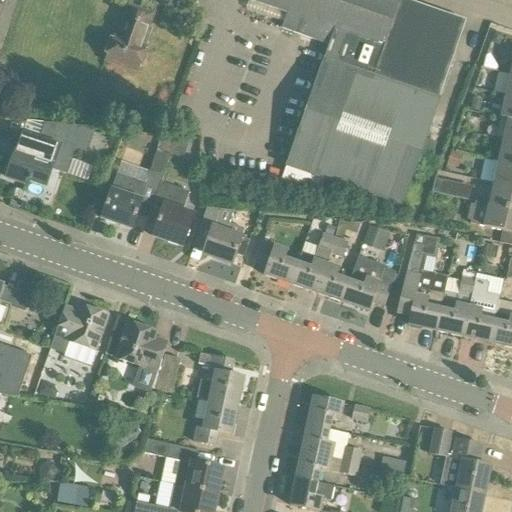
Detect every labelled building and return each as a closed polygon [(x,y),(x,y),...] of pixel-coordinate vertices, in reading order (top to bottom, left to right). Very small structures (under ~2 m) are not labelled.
[(331,43),(328,50),(283,184),(322,197),(328,178),(405,204),(441,97),(375,75),(400,0),(252,0),(289,12),(284,27),(331,43)] [(148,29),(153,15),(139,10),(130,7),(119,37),(114,35),(105,60),(139,72),(148,47),(146,46),(151,30),(148,29)] [(494,33),(490,44),(499,47),(503,36),(494,33)] [(502,118),(508,119),(511,119),(511,98),(506,98),(502,118)] [(473,99),(471,110),(480,112),(482,101),(473,99)] [(511,119),(508,119),(503,141),(511,143),(511,119)] [(71,162),(83,128),(45,124),(40,139),(22,134),(7,179),(28,186),(29,182),(45,188),(56,156),(71,162)] [(164,134),(158,150),(171,154),(175,145),(177,139),(164,134)] [(189,144),(177,139),(175,145),(171,154),(171,156),(183,160),(189,144)] [(511,143),(503,141),(499,163),(511,165),(511,143)] [(155,200),(161,184),(171,156),(171,154),(158,150),(147,185),(117,174),(101,220),(132,230),(144,196),(155,200)] [(447,165),(458,169),(462,157),(451,153),(447,165)] [(511,165),(499,163),(494,184),(511,188),(511,165)] [(461,186),(435,180),(432,193),(458,199),(461,186)] [(165,185),(161,184),(155,200),(152,208),(162,211),(152,238),(183,248),(194,216),(183,212),(189,193),(165,185)] [(511,188),(494,184),(489,206),(511,211),(511,188)] [(511,211),(489,206),(475,203),(470,225),(503,232),(501,244),(511,246),(511,211)] [(234,212),(219,210),(207,209),(200,229),(211,233),(203,255),(232,265),(241,238),(226,233),(234,212)] [(334,237),(337,229),(327,225),(324,233),(334,237)] [(370,232),(365,246),(384,252),(388,238),(370,232)] [(302,254),(298,265),(291,285),(317,295),(326,267),(330,256),(336,240),(323,235),(315,258),(302,254)] [(420,272),(423,273),(426,258),(435,260),(439,240),(416,236),(407,274),(420,277),(420,274),(420,272)] [(249,242),(241,239),(236,255),(244,258),(249,242)] [(336,240),(330,256),(343,260),(348,244),(336,240)] [(291,285),(298,265),(285,260),(287,253),(274,248),(274,249),(262,245),(256,263),(267,267),(264,276),(291,285)] [(497,248),(485,246),(483,257),(494,260),(497,248)] [(357,263),(350,283),(343,304),(369,313),(372,303),(384,307),(395,276),(357,263)] [(337,278),(339,271),(326,267),(317,295),(343,304),(350,283),(337,278)] [(436,332),(441,311),(448,279),(423,273),(420,272),(420,277),(407,274),(398,314),(410,317),(408,326),(436,332)] [(459,294),(472,297),(475,282),(462,279),(459,294)] [(475,282),(472,297),(469,309),(463,338),(490,344),(498,304),(499,299),(486,296),(488,285),(475,282)] [(3,287),(0,285),(0,299),(12,304),(11,308),(25,313),(33,289),(19,284),(16,292),(3,288),(3,287)] [(511,306),(498,304),(490,344),(511,349),(511,306)] [(454,314),(441,311),(436,332),(463,338),(469,309),(456,306),(454,314)] [(78,312),(65,308),(55,337),(68,342),(96,352),(108,317),(80,307),(78,312)] [(156,334),(128,324),(116,359),(144,369),(144,368),(157,373),(168,344),(154,339),(156,334)] [(0,396),(17,402),(32,357),(0,346),(0,396)] [(198,399),(209,402),(238,408),(244,379),(231,376),(233,362),(200,355),(198,365),(211,368),(210,372),(215,374),(213,385),(201,382),(198,399)] [(180,360),(165,357),(157,391),(172,395),(180,360)] [(37,395),(55,401),(58,393),(54,386),(41,382),(37,395)] [(308,426),(329,431),(332,417),(340,418),(343,405),(314,399),(308,426)] [(232,437),(238,408),(209,402),(203,430),(198,429),(194,443),(215,448),(218,434),(232,437)] [(357,408),(354,422),(370,426),(373,411),(357,408)] [(116,456),(144,437),(134,422),(106,441),(116,456)] [(349,435),(329,431),(308,426),(302,453),(358,465),(363,466),(366,453),(346,448),(349,435)] [(430,455),(450,460),(444,488),(456,490),(485,496),(491,467),(478,464),(482,448),(483,447),(450,440),(451,434),(435,431),(430,455)] [(181,463),(176,487),(218,496),(224,470),(193,464),(196,452),(147,441),(144,455),(181,463)] [(358,465),(302,453),(296,480),(317,485),(321,470),(356,478),(358,465)] [(406,463),(397,461),(395,473),(404,475),(406,463)] [(53,465),(46,464),(39,469),(39,477),(43,482),(51,483),(57,478),(58,471),(53,465)] [(334,488),(317,485),(296,480),(290,507),(313,511),(319,511),(322,501),(331,503),(334,488)] [(57,506),(77,509),(80,488),(60,485),(57,506)] [(214,511),(218,496),(176,487),(171,511),(137,503),(135,511),(214,511)] [(481,511),(485,496),(456,490),(451,511),(481,511)]
